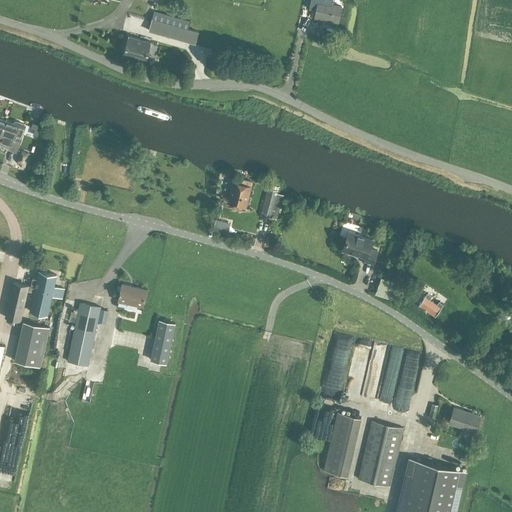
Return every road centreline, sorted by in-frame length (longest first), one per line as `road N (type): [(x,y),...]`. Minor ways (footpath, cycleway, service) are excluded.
road 1 (unclassified): [(511,398),(384,307),(309,272),(0,179)]
road 2 (tertiary): [(511,190),(393,148),(258,86),(145,78),(0,20)]
